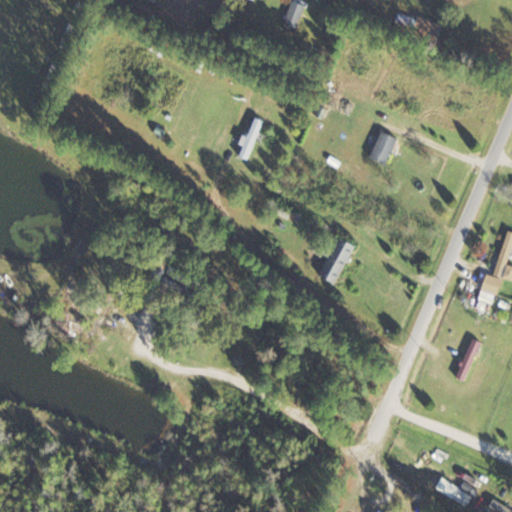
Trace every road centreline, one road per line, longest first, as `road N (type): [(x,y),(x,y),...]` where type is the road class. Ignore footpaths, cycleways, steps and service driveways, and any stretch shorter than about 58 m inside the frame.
road 1 (residential): [(511,93),(374,445),(378,467),(454,511)]
road 2 (residential): [(387,406),(511,455)]
